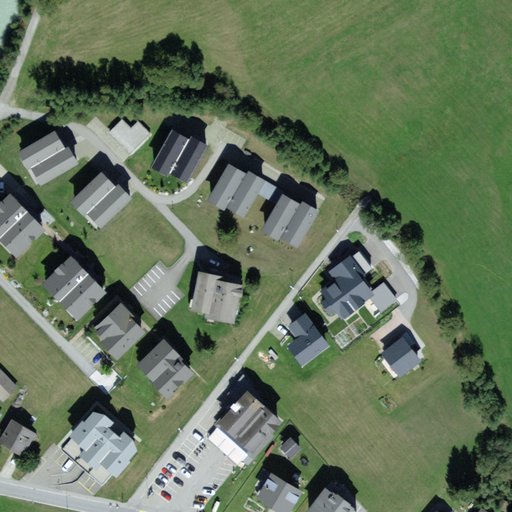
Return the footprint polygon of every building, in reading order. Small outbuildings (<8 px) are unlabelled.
[(122,120),(109,134),(119,144),(130,155),(151,135),(138,122),(131,128),(122,120)] [(68,149),(66,150),(65,147),(61,140),(55,131),(20,153),(31,171),(32,170),(43,188),(79,167),(76,162),(73,158),(68,149)] [(152,167),(185,185),(205,150),(189,141),(172,132),(152,167)] [(242,172),(228,164),(207,201),(225,212),(226,210),(247,175),(242,172)] [(254,175),(249,172),(247,175),(226,210),(243,220),(258,195),(266,182),(261,180),(254,175)] [(101,174),(72,201),(87,217),(90,214),(116,190),(114,188),(108,182),(101,175),(101,174)] [(266,182),(258,195),(278,206),(284,196),(285,193),(262,179),(261,180),(266,182)] [(116,190),(90,214),(105,230),(135,203),(130,198),(127,195),(119,187),(116,190)] [(32,218),(10,196),(0,205),(0,245),(12,259),(43,231),(32,218)] [(299,206),(284,196),(278,206),(262,232),(277,241),(280,238),(299,206)] [(310,207),(302,202),(299,206),(280,238),(295,247),(296,248),(318,212),(310,207)] [(96,284),(72,259),(44,286),(78,322),(106,295),(96,284)] [(340,282),(322,296),(341,320),(373,296),(357,274),(360,272),(350,259),(333,272),(336,277),(340,282)] [(210,275),(199,273),(193,312),(213,316),(219,283),(220,276),(210,275)] [(234,325),(241,286),(219,283),(213,316),(212,321),(234,325)] [(121,305),(90,334),(115,361),(145,332),(133,319),(121,305)] [(306,317),(288,329),(297,341),(292,344),(286,348),(300,368),(328,348),(306,317)] [(176,352),(162,337),(134,362),(163,393),(191,368),(176,352)] [(420,360),(403,338),(390,348),(378,357),(395,379),(420,360)] [(0,398),(3,401),(17,387),(0,369),(0,398)] [(240,400),(219,424),(235,438),(251,452),(278,421),(247,393),(240,400)] [(120,428),(100,411),(64,453),(104,487),(140,445),(120,428)] [(11,422),(0,444),(0,445),(18,455),(23,457),(28,445),(34,434),(11,422)] [(284,444),(279,449),(292,461),(302,449),(289,438),(284,444)] [(286,511),(299,492),(272,475),(267,483),(259,496),(285,511),(286,511)] [(355,511),(335,496),(326,489),(309,511),(310,511),(355,511)] [(493,511),(481,503),(474,511),(493,511)]
